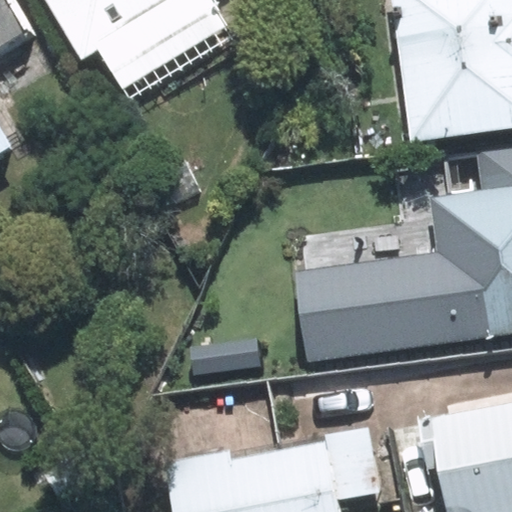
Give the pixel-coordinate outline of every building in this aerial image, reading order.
[(16,0),(0,0),(0,162),(18,152),(0,120),(0,57),(37,35),(16,0)] [(51,0),(91,65),(105,56),(130,97),(233,34),(211,0),(51,0)] [(511,0),(398,0),(419,150),(511,137),(511,0)] [(511,154),(486,158),(491,199),(436,206),(443,260),(305,279),(317,368),(511,341),(511,154)] [(228,363),(175,372),(180,406),(234,397),(228,363)] [(511,511),(511,410),(440,424),(456,511),(511,511)] [(345,511),(335,445),(175,470),(181,511),(345,511)]
